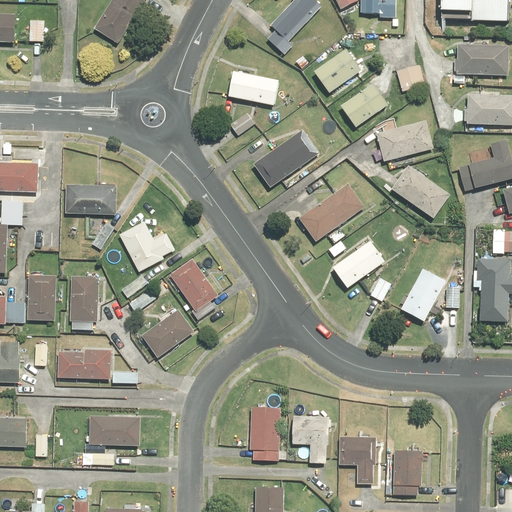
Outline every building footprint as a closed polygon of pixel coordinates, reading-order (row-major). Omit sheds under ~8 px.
[(147,0),(114,0),(97,30),(121,44),(147,0)] [(290,42),(323,7),(316,0),(296,0),(297,0),(272,26),(277,31),(269,40),(286,56),(295,46),(290,42)] [(360,0),(359,0),(336,0),(341,10),(360,0)] [(363,0),(363,14),(381,15),(381,17),(397,18),(397,0),(363,0)] [(511,0),(445,0),(444,19),(511,22),(511,0)] [(0,13),(0,41),(16,42),(17,14),(0,13)] [(32,42),(46,43),(46,23),(32,22),(32,42)] [(458,72),(458,75),(510,76),(511,47),(459,45),(459,59),(456,59),(456,72),(458,72)] [(331,94),(363,72),(348,50),(316,72),(331,94)] [(314,64),(306,55),(298,62),(305,71),(314,64)] [(430,85),(423,65),(398,73),(405,94),(430,85)] [(235,73),(230,97),(276,106),(281,82),(235,73)] [(358,128),(390,106),(374,84),(342,107),(358,128)] [(469,122),(469,124),(511,125),(511,95),(470,94),(469,110),(466,110),(465,122),(469,122)] [(241,119),(233,125),(240,136),(257,124),(248,111),(239,117),(241,119)] [(379,135),(386,162),(434,149),(427,121),(379,135)] [(270,191),(321,154),(304,130),(253,167),(270,191)] [(460,167),(467,192),(511,180),(511,152),(508,139),(492,143),(496,158),(460,167)] [(41,164),(0,163),(0,191),(40,193),(41,164)] [(410,166),(393,190),(436,220),(453,196),(410,166)] [(119,185),(68,185),(68,214),(119,214),(119,185)] [(318,243),(366,208),(349,185),(301,219),(318,243)] [(146,222),(121,235),(141,273),(166,259),(165,257),(177,250),(168,234),(156,241),(146,222)] [(119,230),(109,223),(94,244),(104,251),(119,230)] [(0,273),(8,273),(10,225),(0,225),(0,273)] [(511,231),(497,232),(496,252),(511,252),(511,231)] [(387,263),(372,241),(334,267),(349,289),(387,263)] [(194,260),(172,276),(195,309),(192,312),(199,321),(217,309),(212,302),(220,297),(194,260)] [(511,276),(511,277),(511,261),(479,260),(479,281),(483,281),(482,322),(510,323),(510,295),(511,294),(511,276)] [(427,322),(448,282),(424,270),(403,310),(427,322)] [(59,276),(30,275),(30,321),(58,321),(59,276)] [(101,278),(73,277),(72,323),(74,323),(74,330),(94,331),(94,323),(101,324),(101,278)] [(125,290),(131,298),(149,284),(143,277),(125,290)] [(395,285),(384,279),(374,298),(386,304),(395,285)] [(464,288),(448,287),(448,308),(464,308),(464,288)] [(133,304),(139,312),(160,299),(154,291),(133,304)] [(9,297),(0,296),(0,324),(8,325),(8,323),(25,323),(26,304),(8,303),(9,297)] [(182,311),(144,336),(158,358),(196,333),(182,311)] [(2,354),(0,354),(0,382),(22,383),(23,355),(21,355),(21,343),(2,343),(2,354)] [(50,345),(38,345),(37,366),(49,367),(50,345)] [(87,353),(60,352),(60,378),(113,379),(114,350),(87,350),(87,353)] [(141,375),(115,374),(114,380),(114,384),(141,385),(141,375)] [(280,461),(282,408),(253,407),(251,450),(255,450),(255,460),(280,461)] [(142,417),(92,416),(91,445),(142,446),(142,417)] [(332,417),(295,416),(294,443),(312,444),(311,463),(327,463),(328,444),(331,444),(332,417)] [(30,418),(0,417),(0,446),(29,447),(30,418)] [(49,437),(38,436),(36,457),(48,457),(49,437)] [(378,437),(341,436),(340,465),(359,465),(358,484),(374,485),(375,465),(377,465),(378,437)] [(424,450),(395,450),(395,494),(420,494),(420,486),(424,486),(424,450)] [(94,454),(94,464),(116,466),(117,455),(94,454)] [(285,511),(285,487),(257,486),(256,511),(285,511)] [(74,511),(89,511),(90,502),(75,502),(74,511)]
